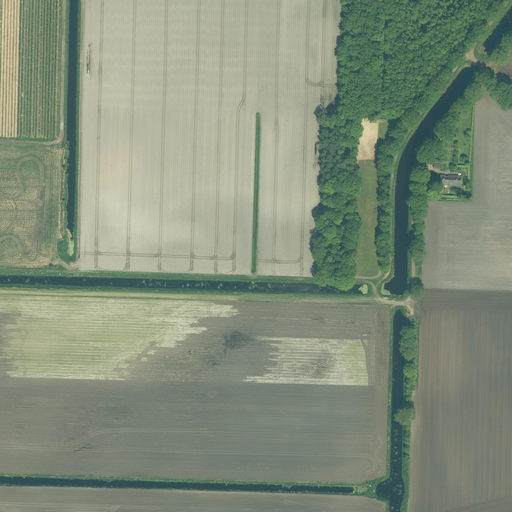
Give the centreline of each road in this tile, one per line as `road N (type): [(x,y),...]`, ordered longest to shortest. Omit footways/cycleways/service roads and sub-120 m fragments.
road 1 (unclassified): [(411,303),(418,165),(484,70)]
road 2 (track): [(416,119),(393,162),(389,268),(379,281)]
